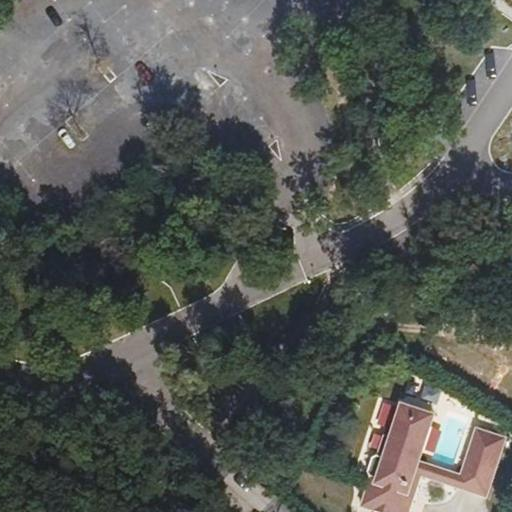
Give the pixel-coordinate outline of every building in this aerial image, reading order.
[(422,411),(402,404),(391,438),(385,436),(378,456),(377,456),(374,458),(369,472),(371,476),(372,476),(364,502),(376,506),(374,511),(378,511),(409,511),(422,476),(416,474),(420,462),(433,421),(420,417),(422,411)] [(435,415),(422,411),(420,417),(433,421),(435,415)] [(477,428),(461,476),(458,487),(487,497),(506,438),(477,428)] [(416,474),(422,476),(458,487),(461,476),(420,462),(416,474)] [(376,506),(364,502),(362,506),(374,511),(376,506)]
